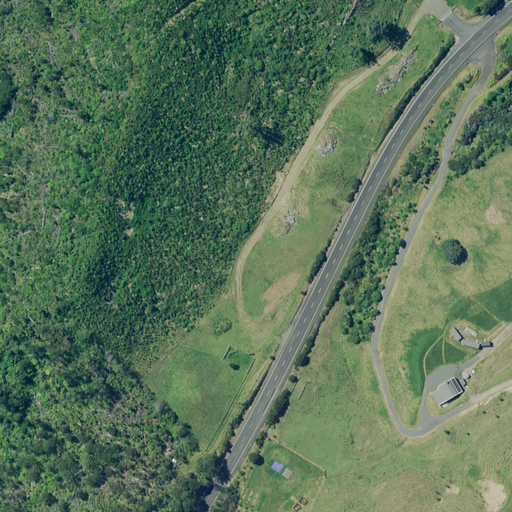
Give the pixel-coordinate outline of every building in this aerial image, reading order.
[(460,337),(452,327),(448,330),(456,340),(460,337)] [(479,344),(462,339),(460,344),(477,348),(479,344)] [(469,377),(470,376),(470,374),(469,373),(468,372),(467,372),(466,371),(465,372),(463,372),(463,373),(462,374),(462,375),(462,377),(462,378),(463,379),(464,379),(466,380),(467,379),(468,379),(469,378),(469,377)] [(442,383),(450,398),(462,391),(454,376),(442,383)] [(450,398),(442,383),(436,386),(437,389),(431,393),(438,405),(450,398)]
